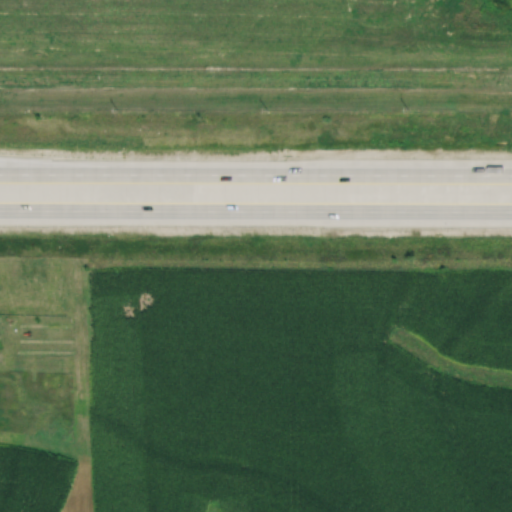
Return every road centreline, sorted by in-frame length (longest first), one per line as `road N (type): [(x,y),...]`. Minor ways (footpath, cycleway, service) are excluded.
road 1 (trunk): [(511,173),(0,172)]
road 2 (trunk): [(0,209),(511,209)]
